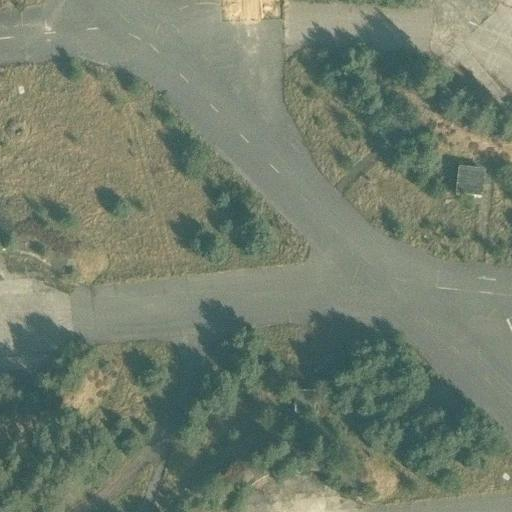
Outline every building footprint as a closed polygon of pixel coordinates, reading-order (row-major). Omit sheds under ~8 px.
[(501,138),(509,136),(511,122),(503,121),(476,119),(444,97),(436,108),(443,116),(450,123),(458,129),(467,133),(475,137),(484,138),(492,139),(501,138)] [(389,148),(392,152),(408,137),(394,123),(378,138),(382,142),(389,148)] [(455,198),(480,200),(483,175),(458,173),(455,198)] [(11,405),(15,415),(21,415),(36,409),(54,401),(62,395),(68,389),(76,378),(80,374),(70,364),(48,391),(11,405)] [(197,410),(208,414),(215,394),(204,390),(197,410)] [(294,417),(314,418),(314,395),(294,395),(294,417)]
